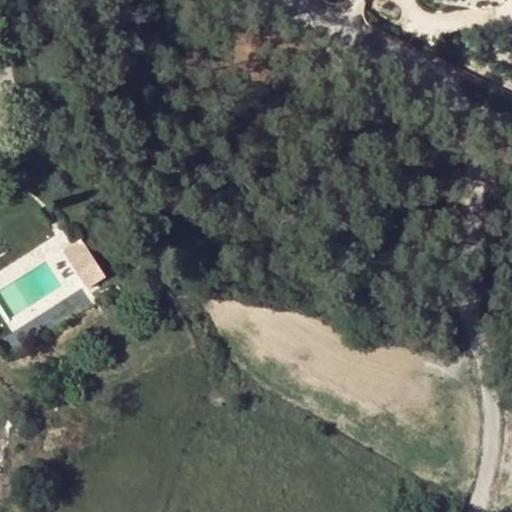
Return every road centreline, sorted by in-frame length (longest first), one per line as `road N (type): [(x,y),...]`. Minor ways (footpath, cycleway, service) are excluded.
road 1 (track): [(477,511),(493,418),(468,290),(482,104)]
road 2 (residential): [(288,0),(511,118)]
